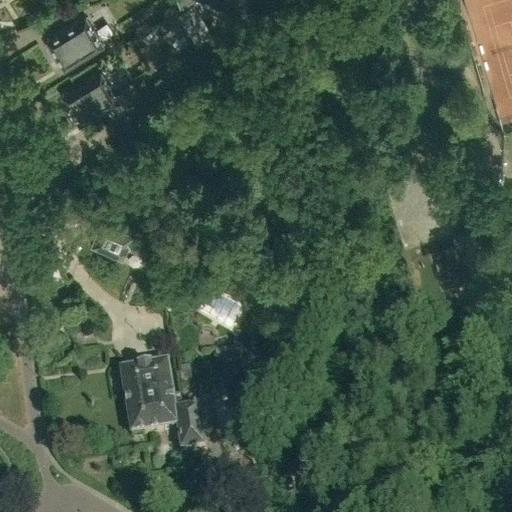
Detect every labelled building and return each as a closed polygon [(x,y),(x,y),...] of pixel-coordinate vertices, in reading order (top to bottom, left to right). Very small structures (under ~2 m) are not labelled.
[(241,0),(199,0),(205,15),(241,0)] [(104,44),(87,16),(48,40),(51,45),(48,47),(57,61),(59,60),(65,68),(104,44)] [(75,79),(100,68),(95,57),(70,68),(75,79)] [(109,119),(111,122),(142,95),(140,92),(133,84),(134,83),(132,80),(129,82),(130,83),(120,93),(117,96),(102,72),(63,95),(80,124),(103,110),(108,119),(109,119)] [(468,201),(471,212),(481,209),(471,174),(457,178),(464,202),(468,201)] [(102,221),(92,245),(123,259),(127,248),(146,256),(151,254),(153,247),(152,243),(102,221)] [(475,298),(501,290),(482,227),(456,235),(459,244),(470,280),(475,298)] [(470,280),(459,244),(435,251),(446,287),(470,280)] [(216,357),(215,357),(221,397),(243,394),(237,354),(236,354),(216,357)] [(163,398),(173,397),(167,364),(120,371),(131,436),(151,433),(148,416),(165,413),(163,398)] [(148,416),(151,433),(177,429),(181,452),(204,449),(198,408),(181,411),(179,401),(173,402),(173,397),(163,398),(165,413),(148,416)]
